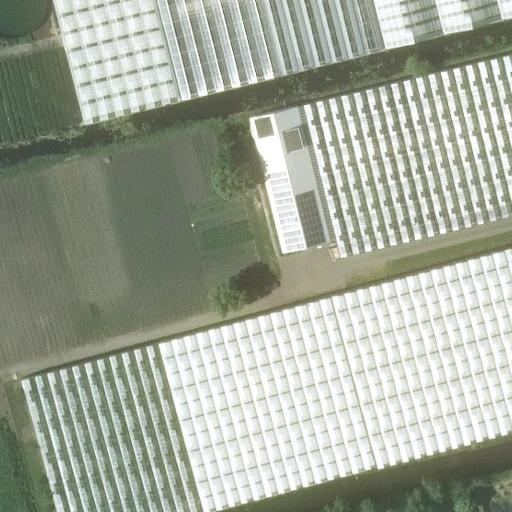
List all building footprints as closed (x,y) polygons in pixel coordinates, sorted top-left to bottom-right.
[(0,0),(0,35),(3,37),(14,37),(25,35),(34,30),(42,22),(46,12),(48,1),(47,0),(0,0)] [(181,96),(157,0),(54,0),(85,120),(181,96)] [(511,0),(157,0),(181,96),(280,72),(511,13),(511,0)] [(511,53),(298,105),(331,240),(337,238),(341,256),(511,212),(511,53)] [(283,252),(298,248),(331,240),(298,105),(249,117),(283,252)] [(399,276),(330,294),(352,377),(376,465),(376,467),(399,461),(511,430),(511,245),(503,248),(399,276)] [(158,345),(35,378),(71,511),(185,511),(190,511),(197,511),(199,511),(348,473),(376,465),(352,377),(330,294),(158,342),(158,345)]
